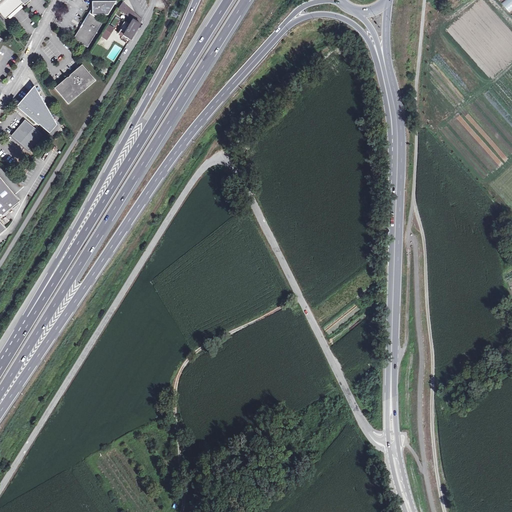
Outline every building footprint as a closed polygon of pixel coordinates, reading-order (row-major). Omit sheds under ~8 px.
[(9,18),(14,14),(12,13),(23,4),(24,5),(30,0),(0,0),(0,12),(6,19),(8,17),(9,18)] [(103,22),(94,17),(96,15),(107,15),(115,1),(91,2),(91,9),(88,14),(73,39),(87,47),(103,22)] [(142,19),(122,2),(118,9),(133,19),(132,19),(129,25),(124,22),(118,34),(122,37),(123,35),(130,39),(139,24),(140,23),(142,19)] [(14,14),(24,5),(23,4),(12,13),(14,14)] [(114,29),(108,25),(101,37),(107,40),(114,29)] [(65,79),(64,78),(53,88),(68,104),(95,80),(81,64),(68,75),(69,76),(65,79)] [(30,92),(18,106),(50,133),(57,125),(38,92),(33,95),(30,92)] [(43,135),(25,120),(12,136),(29,151),(43,135)] [(0,234),(6,229),(0,221),(0,217),(20,201),(0,176),(0,234)] [(6,223),(11,218),(8,214),(2,219),(6,223)]
